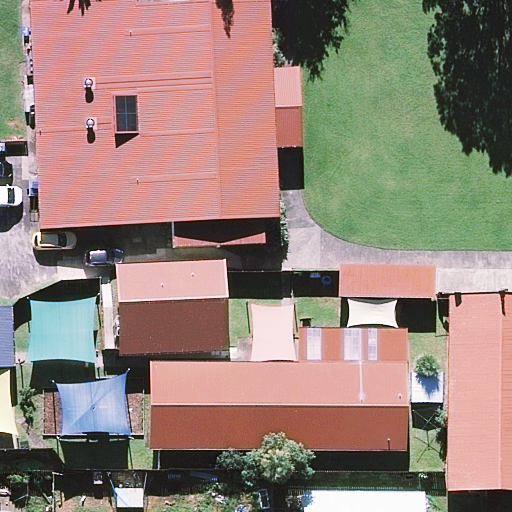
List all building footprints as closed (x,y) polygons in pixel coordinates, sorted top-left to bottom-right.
[(171,225),(173,254),(264,250),(262,221),(274,221),(271,152),(298,151),(295,74),(268,75),(265,5),(130,11),(130,0),(27,5),(36,230),(171,225)] [(434,268),(333,263),(331,300),(432,305),(434,268)] [(223,354),(222,267),(111,269),(113,356),(223,354)] [(511,299),(449,299),(446,492),(511,492),(511,299)] [(403,454),(404,332),(300,331),(300,368),(148,366),(147,452),(403,454)] [(420,511),(420,497),(303,495),(302,511),(420,511)]
